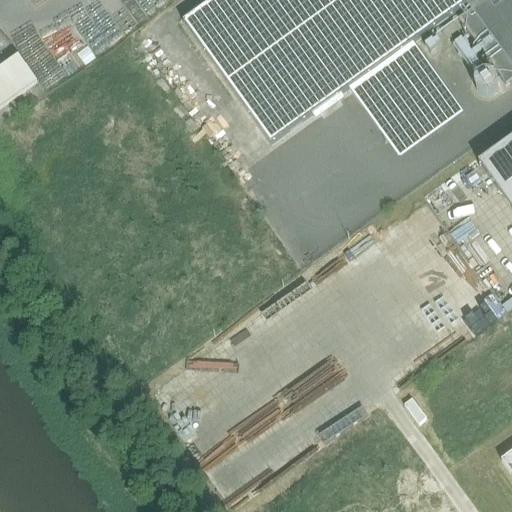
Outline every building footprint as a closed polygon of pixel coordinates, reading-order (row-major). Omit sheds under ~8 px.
[(54,0),(67,18),(78,10),(70,0),(54,0)] [(511,0),(216,0),(183,24),(271,147),(467,7),(471,13),(459,22),(505,87),(511,82),(511,0)] [(441,34),(447,43),(459,35),(453,26),(441,34)] [(0,119),(47,90),(29,63),(0,81),(0,119)] [(491,76),(486,75),(481,77),(477,80),(475,85),(475,90),(478,94),(482,98),(487,99),(492,97),(496,94),(498,89),(498,84),(495,79),(491,76)] [(511,142),(478,167),(511,213),(511,142)] [(511,478),(511,455),(501,463),(511,478)]
